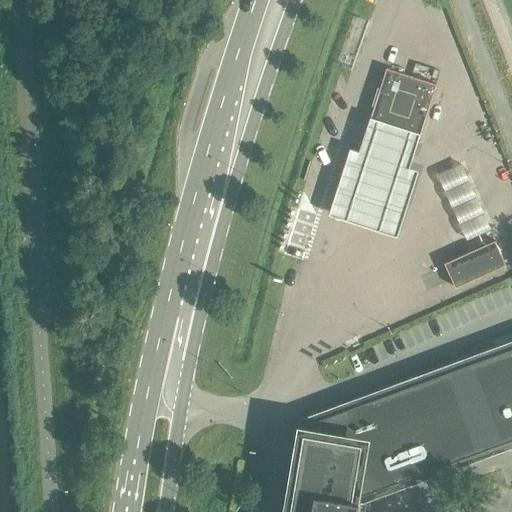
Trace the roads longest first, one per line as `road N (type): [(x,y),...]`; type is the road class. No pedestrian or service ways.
road 1 (primary): [(168,511),(194,343),(297,0)]
road 2 (primary): [(256,0),(186,225),(127,511)]
road 3 (unclassified): [(18,0),(39,328)]
